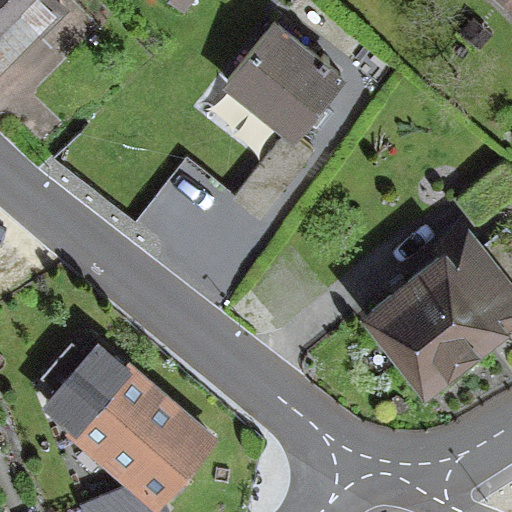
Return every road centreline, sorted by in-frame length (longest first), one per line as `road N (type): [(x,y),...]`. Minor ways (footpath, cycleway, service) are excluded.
road 1 (secondary): [(0,163),(275,395),(369,462)]
road 2 (secondary): [(369,462),(450,458),(511,425)]
